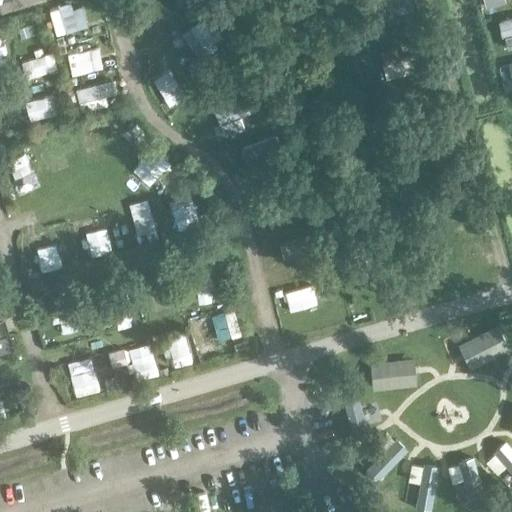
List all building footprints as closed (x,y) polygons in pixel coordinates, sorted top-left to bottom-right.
[(138,0),(156,21),(174,6),(168,0),(138,0)] [(80,24),(75,6),(47,15),(53,32),(80,24)] [(209,8),(197,25),(214,37),(226,19),(209,8)] [(368,11),(362,13),(363,23),(370,22),(368,11)] [(69,72),(92,68),(89,49),(66,53),(69,72)] [(159,74),(174,78),(179,58),(165,54),(159,74)] [(21,73),(23,86),(56,80),(52,57),(32,61),(33,71),(21,73)] [(66,93),(72,110),(102,102),(97,84),(66,93)] [(273,97),(268,99),(272,108),(278,105),(273,97)] [(28,99),(4,107),(11,130),(35,122),(28,99)] [(419,228),(383,99),(355,107),(392,236),(419,228)] [(136,150),(148,133),(129,120),(117,137),(136,150)] [(74,145),(95,140),(90,121),(69,126),(74,145)] [(63,143),(61,144),(58,130),(39,135),(48,172),(68,167),(63,143)] [(293,155),(289,135),(273,138),(277,159),(293,155)] [(254,173),(276,164),(266,137),(243,146),(254,173)] [(32,180),(20,145),(2,152),(14,186),(32,180)] [(154,179),(169,161),(151,146),(136,163),(154,179)] [(178,226),(199,223),(196,204),(175,206),(178,226)] [(434,234),(437,263),(491,257),(489,236),(480,237),(477,217),(453,220),(454,232),(434,234)] [(102,218),(84,222),(90,252),(116,247),(112,230),(105,232),(102,218)] [(66,245),(56,245),(56,231),(39,231),(40,261),(67,259),(66,245)] [(85,241),(72,242),(73,259),(86,258),(85,241)] [(182,276),(191,309),(216,302),(207,269),(182,276)] [(149,281),(154,301),(169,298),(164,278),(149,281)] [(118,291),(94,296),(101,329),(125,324),(118,291)] [(53,304),(57,328),(82,324),(78,300),(53,304)] [(241,336),(240,311),(212,312),(213,337),(241,336)] [(497,324),(457,345),(470,368),(510,347),(497,324)] [(0,353),(10,350),(7,340),(0,337),(0,335),(0,353)] [(167,344),(170,363),(193,360),(190,340),(167,344)] [(130,353),(136,375),(159,369),(153,347),(130,353)] [(416,386),(413,357),(369,362),(372,391),(416,386)] [(109,361),(82,364),(84,387),(112,385),(109,361)] [(358,397),(343,401),(352,435),(368,430),(358,397)] [(91,420),(75,426),(79,438),(96,432),(91,420)] [(408,449),(397,437),(364,470),(376,481),(408,449)] [(511,474),(511,447),(505,439),(492,451),(511,474)] [(458,459),(470,503),(486,499),(474,455),(458,459)] [(439,466),(423,462),(414,508),(431,511),(439,466)]
